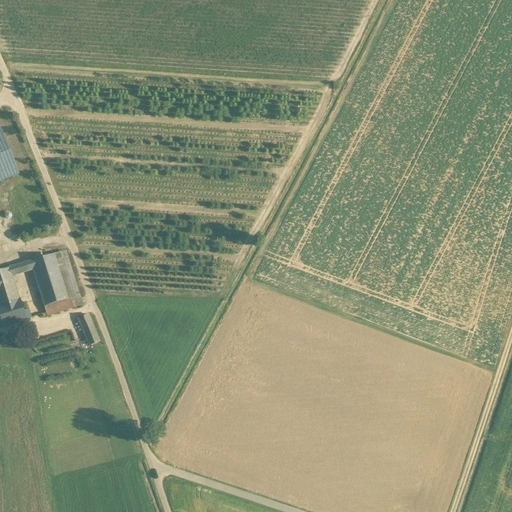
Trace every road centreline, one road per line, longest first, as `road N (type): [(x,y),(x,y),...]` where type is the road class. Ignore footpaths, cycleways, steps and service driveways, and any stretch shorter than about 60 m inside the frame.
road 1 (track): [(150,464),(0,64)]
road 2 (track): [(449,511),(511,318)]
road 3 (track): [(150,464),(292,511)]
